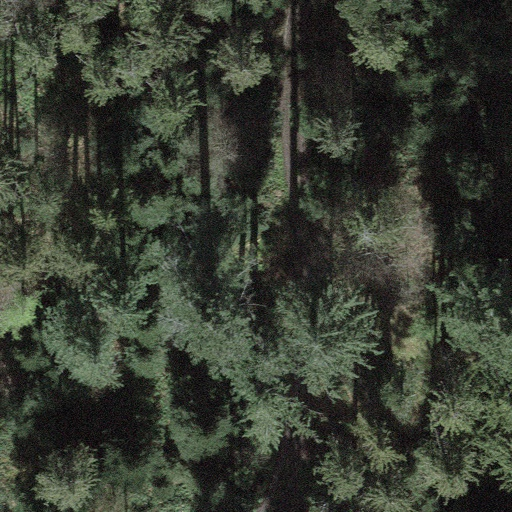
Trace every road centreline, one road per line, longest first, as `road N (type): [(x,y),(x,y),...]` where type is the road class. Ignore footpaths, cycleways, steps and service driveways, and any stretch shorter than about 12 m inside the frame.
road 1 (track): [(511,393),(297,284),(300,0)]
road 2 (track): [(297,284),(250,511)]
